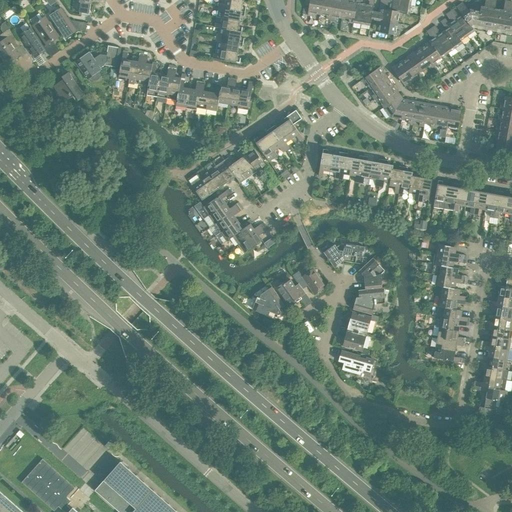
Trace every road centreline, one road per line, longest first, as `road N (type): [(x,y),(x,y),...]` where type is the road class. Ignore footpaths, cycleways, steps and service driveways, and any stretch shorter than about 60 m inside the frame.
road 1 (primary): [(389,511),(121,278),(0,159)]
road 2 (primary): [(0,208),(138,344),(332,511)]
road 3 (unclassified): [(0,288),(254,511)]
road 4 (residential): [(339,288),(323,355),(354,397),(456,423)]
road 5 (residential): [(344,106),(313,130),(297,220),(339,288)]
road 6 (residential): [(121,13),(155,22),(186,64),(247,73),(294,39)]
road 7 (residential): [(511,260),(486,256),(456,423)]
road 8 (residential): [(344,106),(419,154),(466,164)]
road 9 (residential): [(466,164),(473,79),(511,61)]
